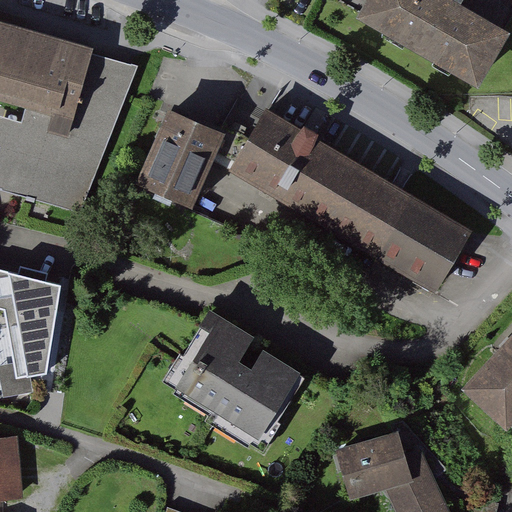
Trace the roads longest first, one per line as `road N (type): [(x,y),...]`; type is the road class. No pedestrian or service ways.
road 1 (residential): [(511,197),(376,108),(220,22)]
road 2 (residential): [(0,416),(68,432),(235,495)]
road 3 (unknown): [(411,390),(483,469),(509,511)]
